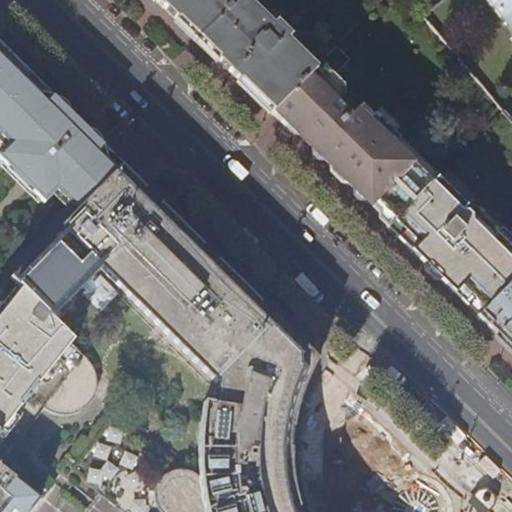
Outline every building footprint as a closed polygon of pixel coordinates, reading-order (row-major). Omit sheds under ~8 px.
[(154,0),(167,12),(227,73),(237,82),(269,114),(314,70),(284,41),(287,38),(274,25),(271,28),(244,2),(245,0),(154,0)] [(511,36),(511,0),(483,0),(511,37),(511,36)] [(0,159),(4,163),(57,109),(20,72),(0,52),(0,138),(8,147),(0,154),(0,159)] [(314,70),(269,114),(282,126),(289,120),(327,157),(324,161),(352,188),(356,185),(385,214),(392,222),(430,184),(391,147),(397,140),(371,115),(369,117),(360,108),(356,113),(353,111),(348,116),(329,98),(335,91),(314,70)] [(75,213),(118,169),(81,132),(57,109),(4,163),(13,172),(19,167),(35,183),(29,188),(45,204),(55,193),(75,213)] [(289,120),(282,126),(293,137),(299,136),(311,148),(310,154),(317,161),(324,161),(327,157),(289,120)] [(436,179),(397,140),(391,147),(430,184),(436,179)] [(214,382),(275,320),(265,309),(203,248),(155,200),(121,166),(118,169),(75,213),(11,277),(21,288),(53,319),(101,270),(214,382)] [(436,179),(430,184),(392,222),(402,231),(395,238),(424,266),(426,264),(432,270),(439,277),(437,279),(465,306),(471,300),(482,310),(511,280),(511,252),(496,236),(498,233),(479,215),(482,210),(471,198),(464,205),(436,179)] [(356,185),(352,188),(351,194),(366,209),(377,220),(386,228),(392,222),(385,214),(356,185)] [(402,231),(392,222),(386,228),(395,238),(402,231)] [(511,280),(482,310),(476,316),(506,346),(511,352),(511,280)] [(98,380),(96,370),(94,368),(89,361),(73,344),(75,342),(53,319),(21,288),(0,316),(0,511),(30,511),(40,500),(42,498),(1,465),(45,408),(50,411),(57,414),(65,415),(70,416),(77,414),(84,411),(88,406),(93,401),(95,396),(98,388),(98,380)] [(476,316),(482,310),(471,300),(465,306),(476,316)] [(299,511),(299,508),(294,492),(292,478),(291,464),(291,452),(292,437),(294,421),(298,406),(302,393),(309,377),(318,361),(297,341),(275,320),(214,382),(216,384),(212,404),(203,402),(200,423),(198,443),(198,462),(198,477),(192,473),(184,469),(175,471),(168,474),(161,479),(157,485),(155,489),(155,495),(155,502),(157,507),(160,511),(159,511),(299,511)] [(499,499),(485,486),(474,498),(488,511),(499,499)]
